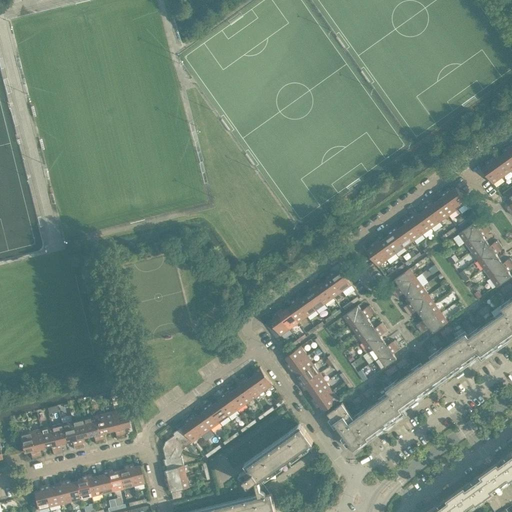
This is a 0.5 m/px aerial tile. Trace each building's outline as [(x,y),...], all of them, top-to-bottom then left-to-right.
[(511,169),(511,153),(507,146),(503,149),(505,152),(500,155),(511,171),(511,169)] [(511,171),(500,155),(495,159),(493,156),(489,159),(502,177),(511,171)] [(502,177),(489,159),(485,162),(487,164),(482,168),(493,183),(502,177)] [(449,188),(445,191),(458,209),(467,202),(456,187),(451,191),(449,188)] [(443,196),(438,200),(449,215),(458,209),(445,191),(441,193),(443,196)] [(449,215),(438,200),(433,203),(431,200),(427,203),(440,221),(449,215)] [(425,209),(421,212),(431,227),(440,221),(427,203),(423,206),(425,209)] [(431,227),(421,212),(416,216),(414,213),(410,216),(423,234),(431,227)] [(423,234),(410,216),(406,219),(408,221),(403,225),(414,240),(423,234)] [(477,227),(474,222),(458,233),(465,242),(488,226),(485,222),(477,227)] [(396,226),(392,229),(405,247),(414,240),(403,225),(398,229),(396,226)] [(488,226),(465,242),(471,251),(487,240),(483,235),(491,230),(488,226)] [(390,234),(385,238),(396,253),(405,247),(392,229),(388,231),(390,234)] [(378,238),(374,241),(387,259),(396,253),(385,238),(380,241),(378,238)] [(490,245),(487,240),(471,251),(478,260),(500,244),(498,240),(490,245)] [(372,247),(367,251),(378,266),(387,259),(374,241),(370,244),(372,247)] [(499,258),(496,253),(503,247),(500,244),(478,260),(484,269),(499,258)] [(490,277),(511,261),(511,259),(510,257),(503,263),(499,258),(484,269),(490,277)] [(511,261),(490,277),(497,287),(511,276),(508,270),(511,267),(511,261)] [(410,268),(395,279),(398,284),(391,289),(394,293),(416,277),(410,268)] [(352,284),(341,269),(336,273),(334,270),(330,273),(343,291),(352,284)] [(343,291),(330,273),(326,276),(328,278),(323,282),(334,297),(343,291)] [(407,297),(423,286),(416,277),(394,293),(397,297),(404,292),(407,297)] [(316,283),(312,286),(325,303),(334,297),(323,282),(318,285),(316,283)] [(511,286),(509,282),(500,289),(504,294),(511,288),(511,286)] [(310,291),(305,295),(316,310),(325,303),(312,286),(308,288),(310,291)] [(406,311),(429,295),(423,286),(407,297),(411,302),(403,307),(406,311)] [(299,295),(295,298),(307,316),(316,310),(305,295),(300,298),(299,295)] [(420,314),(435,303),(429,295),(406,311),(409,315),(417,309),(420,314)] [(307,316),(295,298),(291,301),(293,304),(288,307),(299,322),(307,316)] [(511,299),(501,307),(504,311),(511,321),(511,299)] [(419,328),(441,312),(435,303),(420,314),(423,319),(416,324),(419,328)] [(362,310),(358,304),(343,315),(350,324),(373,308),(370,304),(362,310)] [(486,305),(479,311),(482,315),(490,310),(486,305)] [(281,308),(277,311),(290,329),(299,322),(288,307),(283,311),(281,308)] [(373,308),(350,324),(356,333),(371,322),(368,318),(375,312),(373,308)] [(281,335),(290,329),(277,311),(273,313),(275,316),(270,320),(281,335)] [(504,311),(469,336),(478,350),(481,354),(496,343),(498,345),(503,341),(501,339),(511,331),(511,321),(504,311)] [(441,312),(419,328),(422,332),(429,327),(433,332),(448,321),(441,312)] [(375,327),(371,322),(356,333),(362,342),(385,326),(382,322),(375,327)] [(384,340),(380,335),(388,330),(385,326),(362,342),(369,351),(384,340)] [(448,326),(440,332),(444,337),(451,331),(448,326)] [(466,332),(430,358),(426,361),(438,378),(442,375),(458,364),(460,367),(465,363),(463,361),(478,350),(469,336),(466,332)] [(436,335),(430,339),(434,344),(440,340),(436,335)] [(375,360),(398,343),(395,339),(387,345),(384,340),(369,351),(375,360)] [(398,343),(375,360),(382,369),(397,358),(393,353),(400,347),(398,343)] [(301,346),(286,356),(289,362),(287,364),(289,368),(307,355),(301,346)] [(307,355),(289,368),(292,372),(295,370),(299,374),(314,364),(307,355)] [(404,358),(396,363),(400,368),(408,363),(404,358)] [(426,361),(422,364),(386,389),(389,393),(399,407),(399,406),(414,396),(416,398),(417,397),(421,394),(419,392),(435,381),(438,378),(426,361)] [(314,364),(299,374),(302,379),(299,381),(302,385),(320,372),(314,364)] [(394,365),(385,371),(389,376),(398,370),(394,365)] [(273,384),(260,366),(256,369),(258,372),(253,375),(264,391),(273,384)] [(361,369),(358,372),(364,381),(368,379),(361,369)] [(320,372),(302,385),(305,389),(308,387),(311,392),(326,381),(320,372)] [(264,391),(253,375),(248,379),(246,376),(242,379),(255,397),(264,391)] [(240,385),(235,388),(246,403),(255,397),(242,379),(238,382),(240,385)] [(326,381),(311,392),(315,397),(312,399),(315,403),(333,390),(326,381)] [(371,387),(363,393),(367,398),(375,392),(371,387)] [(229,389),(225,392),(237,410),(246,403),(235,388),(230,392),(229,389)] [(333,390),(315,403),(317,407),(320,405),(324,410),(339,399),(333,390)] [(237,410),(225,392),(221,394),(223,397),(218,401),(229,416),(237,410)] [(389,393),(354,418),(366,436),(381,425),(383,428),(384,427),(388,424),(386,421),(402,410),(399,406),(399,407),(389,393)] [(361,394),(352,401),(356,406),(365,399),(361,394)] [(229,416),(218,401),(213,404),(211,401),(207,404),(220,422),(229,416)] [(53,414),(68,411),(66,402),(48,406),(49,412),(53,412),(53,414)] [(342,402),(328,412),(354,448),(368,438),(366,436),(354,418),(342,402)] [(205,410),(200,413),(211,429),(220,422),(207,404),(203,407),(205,410)] [(126,407),(115,410),(121,437),(126,436),(124,427),(130,425),(126,407)] [(121,437),(115,410),(104,413),(109,431),(114,429),(117,438),(121,437)] [(104,413),(94,415),(100,442),(105,441),(103,432),(109,431),(104,413)] [(211,429),(200,413),(195,417),(193,414),(189,417),(202,435),(211,429)] [(100,442),(94,415),(83,418),(87,436),(93,434),(96,443),(100,442)] [(187,423),(182,426),(193,441),(202,435),(189,417),(185,420),(187,423)] [(87,436),(83,418),(72,421),(79,448),(83,446),(81,438),(87,436)] [(79,448),(72,421),(62,423),(66,441),(72,440),(74,449),(79,448)] [(62,423),(51,426),(58,453),(62,452),(60,443),(66,441),(62,423)] [(260,479),(308,444),(313,441),(302,425),(248,463),(250,466),(240,473),(249,484),(251,482),(255,497),(193,511),(274,511),(276,511),(271,493),(262,495),(260,488),(264,485),(260,479)] [(51,426),(41,428),(45,446),(51,445),(53,454),(58,453),(51,426)] [(166,441),(164,444),(183,451),(184,448),(193,441),(182,426),(173,433),(174,435),(166,441)] [(45,446),(41,428),(30,431),(37,458),(42,457),(39,448),(45,446)] [(37,458),(30,431),(19,434),(24,452),(30,450),(32,459),(37,458)] [(183,451),(164,444),(163,448),(166,458),(163,459),(166,470),(184,465),(182,454),(183,451)] [(220,444),(212,449),(214,452),(222,447),(220,444)] [(511,450),(496,462),(489,467),(501,485),(511,478),(511,477),(511,450)] [(144,483),(140,465),(133,466),(133,463),(128,464),(134,485),(144,483)] [(134,485),(128,464),(123,465),(124,469),(118,470),(123,488),(134,485)] [(184,465),(166,470),(168,475),(164,476),(165,481),(187,475),(184,465)] [(489,467),(455,491),(468,509),(485,497),(495,511),(501,506),(491,492),(501,485),(489,467)] [(123,488),(118,470),(113,471),(112,468),(107,469),(112,491),(123,488)] [(112,491),(107,469),(102,470),(103,474),(97,475),(102,493),(112,491)] [(102,493),(97,475),(92,477),(91,473),(86,475),(91,496),(102,493)] [(91,496),(86,475),(81,476),(82,479),(76,480),(81,499),(91,496)] [(190,487),(187,475),(165,481),(167,486),(170,485),(171,491),(180,489),(190,487)] [(81,499),(76,480),(70,482),(69,479),(65,480),(70,501),(81,499)] [(70,501),(65,480),(60,481),(61,484),(55,486),(59,504),(70,501)] [(59,504),(55,486),(49,487),(48,484),(44,485),(49,507),(59,504)] [(40,490),(33,491),(38,509),(49,507),(44,485),(39,486),(40,490)] [(182,496),(180,489),(171,491),(173,498),(182,496)] [(463,511),(468,509),(455,491),(426,511),(463,511)]
